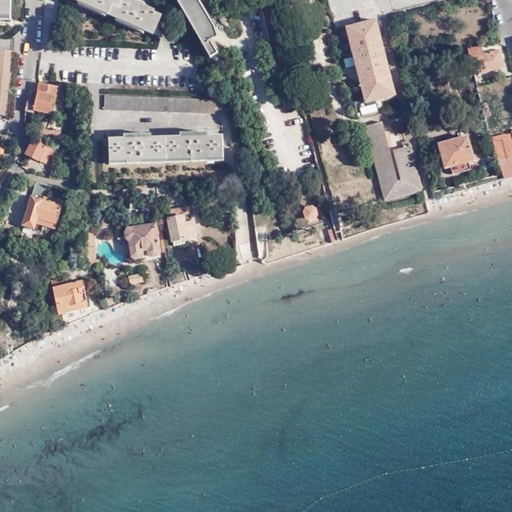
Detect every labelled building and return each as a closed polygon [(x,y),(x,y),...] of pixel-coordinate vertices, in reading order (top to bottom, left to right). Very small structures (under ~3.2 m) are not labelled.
[(0,0),(0,21),(11,22),(11,0),(0,0)] [(161,18),(120,0),(72,0),(153,35),(154,34),(160,37),(165,25),(159,22),(161,18)] [(172,0),(201,48),(208,60),(216,55),(208,42),(216,39),(211,28),(194,0),(172,0)] [(285,101),(299,98),(274,0),(259,0),(265,22),(268,21),(272,40),(276,39),(279,48),(275,49),(285,89),(282,89),(285,101)] [(376,19),(373,20),(388,75),(391,75),(376,19)] [(388,75),(373,20),(346,27),(349,36),(352,35),(355,46),(351,47),(355,62),(359,61),(362,73),(358,73),(365,99),(395,90),(391,75),(388,75)] [(485,54),(483,45),(477,47),(468,49),(469,58),(475,57),(479,74),(504,67),(500,50),(485,54)] [(6,118),(8,118),(15,53),(0,51),(0,116),(5,118),(6,118)] [(349,79),(345,66),(338,68),(341,81),(349,79)] [(40,84),(37,100),(35,112),(53,116),(58,96),(66,98),(68,91),(58,88),(40,84)] [(396,95),(395,90),(365,99),(366,104),(396,95)] [(326,97),(310,101),(320,138),(335,135),(326,97)] [(37,100),(29,98),(26,113),(34,115),(35,112),(37,100)] [(223,104),(106,99),(105,113),(222,118),(223,104)] [(297,136),(305,131),(299,122),(291,127),(297,136)] [(384,202),(423,191),(411,146),(410,143),(406,141),(402,142),(403,148),(397,150),(406,184),(395,186),(380,129),(383,128),(382,122),(364,126),(384,202)] [(398,182),(383,128),(380,129),(395,186),(406,184),(397,150),(394,151),(402,181),(398,182)] [(92,131),(86,131),(88,189),(96,189),(95,138),(92,138),(92,131)] [(496,154),(499,165),(509,162),(509,161),(511,159),(511,132),(504,135),(507,145),(502,146),(504,151),(496,154)] [(125,142),(110,143),(111,168),(224,165),(224,140),(209,140),(209,136),(182,137),(182,141),(153,142),(152,138),(125,138),(125,142)] [(466,136),(438,145),(445,168),(450,167),(453,175),(470,170),(468,162),(473,160),(466,136)] [(45,155),(49,146),(43,143),(39,141),(34,138),(28,154),(39,160),(42,153),(45,155)] [(300,142),(303,159),(311,158),(309,140),(300,142)] [(511,176),(511,159),(509,161),(509,162),(499,165),(503,179),(511,176)] [(51,187),(37,184),(34,196),(33,198),(31,198),(23,228),(36,231),(38,225),(57,230),(63,206),(48,202),(48,201),(51,187)] [(334,195),(337,207),(345,205),(342,193),(334,195)] [(143,214),(161,213),(159,198),(143,199),(143,214)] [(316,211),(311,208),(308,209),(305,213),(307,218),(310,220),(315,219),(317,215),(316,211)] [(190,210),(171,214),(173,222),(171,223),(177,249),(187,247),(186,241),(199,238),(196,224),(193,225),(190,210)] [(164,236),(163,228),(157,229),(157,227),(156,227),(129,232),(134,259),(137,262),(143,260),(145,257),(151,257),(154,260),(159,259),(161,256),(159,237),(164,236)] [(338,242),(335,230),(328,231),(332,244),(338,242)] [(95,234),(86,234),(87,250),(95,250),(95,234)] [(252,260),(250,252),(249,253),(248,245),(240,247),(242,255),(240,255),(241,262),(252,260)] [(95,250),(87,250),(87,266),(95,267),(95,250)] [(57,309),(86,302),(84,293),(86,292),(87,274),(80,275),(80,282),(64,286),(62,278),(50,281),(57,309)] [(143,274),(129,277),(131,286),(145,283),(143,274)] [(87,308),(86,302),(57,309),(58,315),(87,308)]
